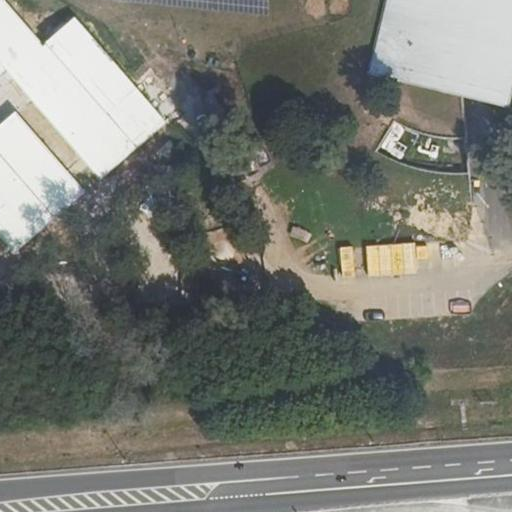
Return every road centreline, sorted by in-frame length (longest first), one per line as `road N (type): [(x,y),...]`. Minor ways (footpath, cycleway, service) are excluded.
road 1 (tertiary): [(213,507),(511,487)]
road 2 (tertiary): [(511,458),(238,479)]
road 3 (tertiary): [(238,479),(0,495)]
